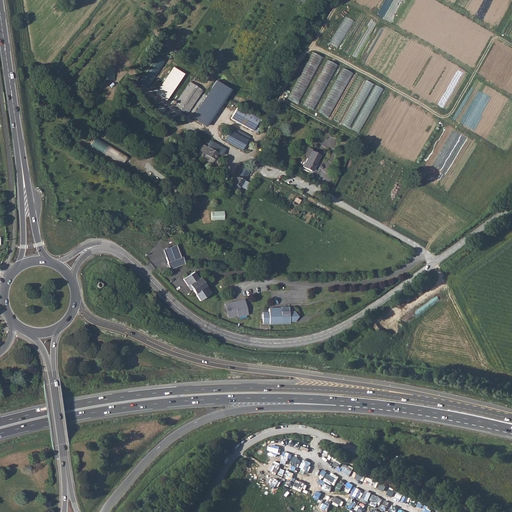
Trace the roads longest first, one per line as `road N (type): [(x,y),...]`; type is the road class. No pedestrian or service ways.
road 1 (motorway): [(419,398),(194,389),(0,422)]
road 2 (tertiary): [(116,251),(195,320),(257,343),(342,327),(433,263)]
road 3 (motorway): [(419,398),(188,358),(95,321),(75,300)]
road 4 (motorway): [(0,433),(201,399),(344,401)]
road 5 (unclassified): [(476,511),(295,429),(250,441),(198,511)]
road 6 (motorway): [(103,511),(155,449),(194,422),(247,407),(344,401)]
road 7 (track): [(139,88),(252,157),(311,46)]
road 8 (unclassified): [(252,157),(411,243),(433,263)]
road 9 (motorway): [(344,401),(511,428)]
road 10 (secondary): [(21,155),(0,10)]
